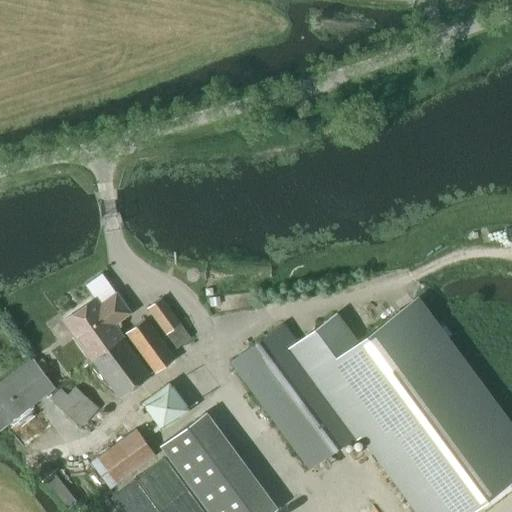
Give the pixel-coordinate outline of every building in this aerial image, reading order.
[(126,311),(112,292),(96,304),(91,297),(60,320),(116,397),(147,374),(110,323),(126,311)] [(173,346),(188,335),(159,296),(144,307),(173,346)] [(333,312),(298,338),(364,430),(423,511),(464,511),(511,477),(511,431),(415,297),(354,341),(333,312)] [(152,370),(171,357),(142,317),(123,331),(152,370)] [(307,471),(364,430),(298,338),(286,321),(229,363),(307,471)] [(0,428),(54,387),(44,375),(36,364),(31,358),(0,381),(0,428)] [(41,361),(36,364),(44,375),(49,371),(41,361)] [(60,388),(49,399),(59,409),(78,427),(97,409),(75,388),(68,395),(60,388)] [(269,511),(276,507),(205,411),(157,446),(206,511),(269,511)] [(95,457),(88,462),(107,487),(113,483),(152,454),(133,429),(95,457)]
